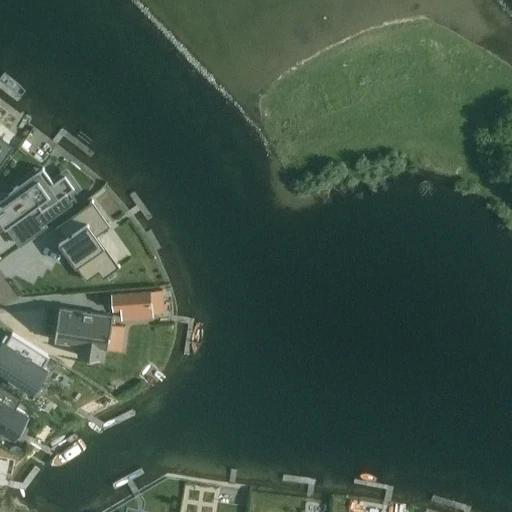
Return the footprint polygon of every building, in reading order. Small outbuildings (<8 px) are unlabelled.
[(0,165),(14,147),(0,136),(0,165)] [(46,188),(35,173),(9,192),(3,188),(0,192),(0,230),(37,204),(41,209),(33,215),(41,226),(76,201),(69,191),(74,188),(65,175),(46,188)] [(109,225),(92,201),(57,226),(72,247),(67,251),(88,279),(97,272),(102,279),(119,267),(96,235),(109,225)] [(114,310),(122,309),(122,319),(152,316),(150,290),(112,294),(114,310)] [(59,308),(55,340),(80,344),(78,355),(101,359),(102,347),(108,348),(108,347),(121,348),(124,326),(112,324),(113,316),(59,308)] [(0,344),(0,369),(9,375),(8,376),(15,381),(16,379),(32,390),(46,368),(43,366),(49,356),(12,332),(6,343),(2,340),(0,344)] [(0,430),(4,433),(5,432),(2,430),(9,421),(21,428),(28,416),(15,408),(21,399),(0,384),(0,430)]
